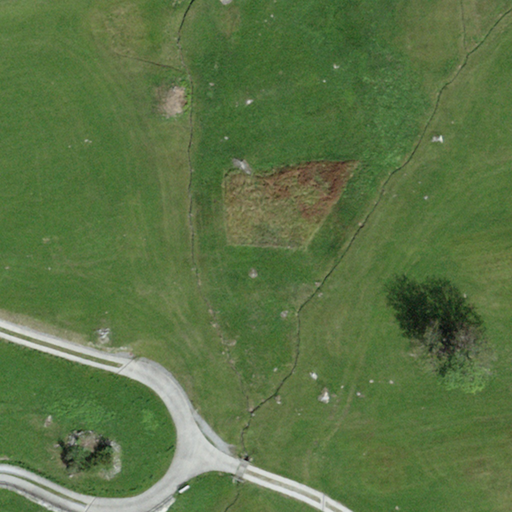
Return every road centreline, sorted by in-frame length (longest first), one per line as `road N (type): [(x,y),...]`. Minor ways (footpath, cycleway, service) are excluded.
road 1 (track): [(0,329),(160,383),(181,414),(190,452),(165,489),(136,506),(74,501),(0,472)]
road 2 (track): [(190,452),(338,511)]
